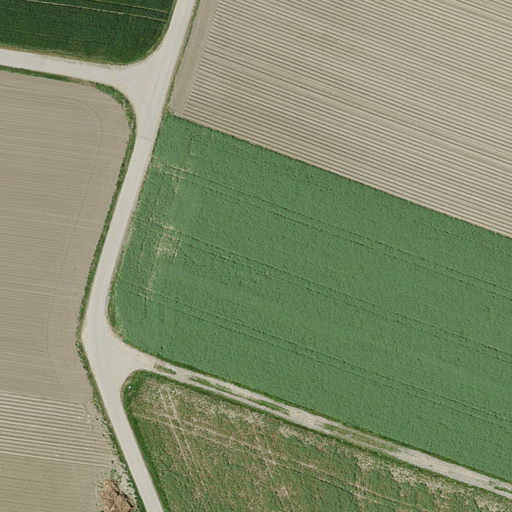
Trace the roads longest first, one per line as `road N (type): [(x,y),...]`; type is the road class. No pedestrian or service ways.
road 1 (track): [(155,511),(95,334),(153,86),(188,0)]
road 2 (track): [(95,334),(126,355),(511,495)]
road 3 (track): [(153,86),(0,56)]
